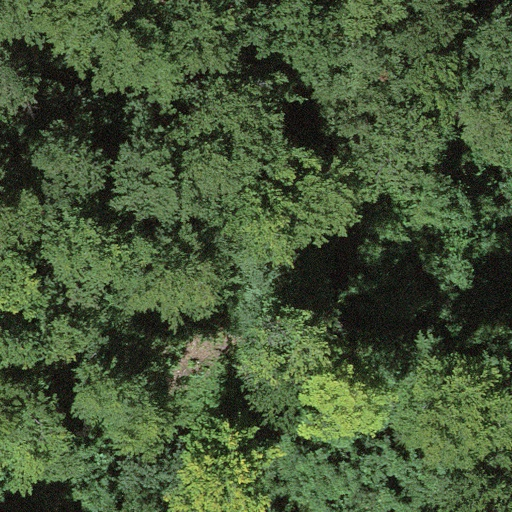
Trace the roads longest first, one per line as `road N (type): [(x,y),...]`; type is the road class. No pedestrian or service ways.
road 1 (motorway): [(413,511),(0,38)]
road 2 (track): [(0,504),(225,370),(335,260)]
